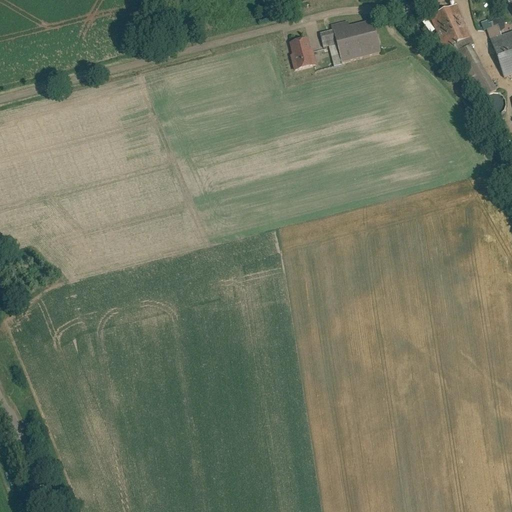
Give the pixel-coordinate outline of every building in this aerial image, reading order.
[(473,36),(458,5),(431,18),(446,50),(473,36)] [(337,31),(352,27),(349,19),(334,23),(337,31)] [(352,27),(337,31),(340,45),(345,63),(382,54),(373,22),(352,27)] [(493,40),(503,37),(500,26),(490,29),(493,40)] [(327,49),(340,45),(337,31),(323,35),(327,49)] [(511,33),(503,37),(493,40),(505,78),(511,75),(511,33)] [(310,39),(289,44),(296,71),(317,66),(310,39)] [(497,91),(471,47),(456,56),(482,99),(497,91)]
